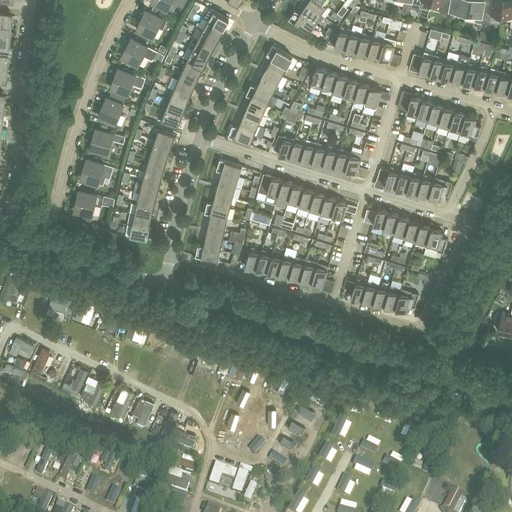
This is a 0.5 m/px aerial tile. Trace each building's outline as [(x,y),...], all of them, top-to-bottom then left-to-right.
[(151,0),(168,9),(168,8),(172,1),(177,4),(183,7),(186,0),(151,0)] [(320,14),(320,13),(326,5),(319,0),(309,0),(306,4),(320,14)] [(411,7),(412,0),(404,0),(405,0),(402,11),(409,13),(411,7)] [(412,0),(411,7),(419,9),(420,6),(430,9),(432,1),(431,0),(412,0)] [(431,0),(432,1),(442,4),(439,14),(447,16),(450,4),(443,2),(443,0),(431,0)] [(450,0),(450,4),(447,16),(454,18),(455,13),(465,15),(468,0),(450,0)] [(480,29),(481,23),(484,10),(486,0),(484,0),(468,0),(465,15),(475,17),(474,21),(477,22),(476,28),(480,29)] [(501,21),(502,14),(503,0),(492,0),(491,11),(484,10),(481,23),(490,24),(490,20),(501,21)] [(511,0),(503,0),(502,14),(511,16),(511,26),(511,25),(511,0)] [(300,13),(314,23),(316,24),(322,15),(320,13),(320,14),(306,4),(300,13)] [(339,14),(343,16),(348,8),(344,4),(338,12),(339,14)] [(355,5),(350,11),(354,14),(359,8),(355,5)] [(209,20),(223,28),(228,19),(229,19),(211,8),(210,9),(214,11),(209,20)] [(137,28),(154,36),(158,27),(163,29),(167,20),(163,17),(146,9),(137,28)] [(310,33),(316,24),(314,23),(300,13),(295,10),(289,19),(311,34),(312,34),(310,33)] [(11,15),(3,15),(3,12),(0,11),(0,25),(11,26),(11,15)] [(209,20),(203,30),(218,38),(223,28),(209,20)] [(0,35),(10,37),(11,26),(0,25),(0,35)] [(334,46),(346,49),(352,29),(351,29),(340,26),(334,46)] [(357,52),(363,32),(363,31),(362,32),(352,29),(346,49),(357,52)] [(177,35),(175,40),(179,42),(181,43),(186,33),(185,32),(180,30),(177,35)] [(203,30),(198,39),(213,47),(218,38),(203,30)] [(357,51),(368,55),(374,34),(373,35),(363,32),(357,52),(357,51)] [(379,57),(385,37),(374,34),(368,55),(369,54),(379,57)] [(0,46),(9,47),(10,37),(0,35),(0,46)] [(158,51),(132,37),(122,55),(138,64),(143,56),(152,61),(158,51)] [(213,47),(198,39),(193,37),(188,47),(208,57),(213,47)] [(391,60),(400,63),(402,56),(393,53),(395,45),(396,40),(385,37),(379,57),(380,57),(391,60)] [(483,54),(485,48),(486,43),(475,40),(472,52),(483,56),(483,54)] [(161,44),(158,50),(164,52),(167,47),(161,44)] [(296,58),(272,45),(266,54),(272,58),(272,57),(287,65),(292,56),(295,58),(296,58)] [(0,57),(8,58),(9,47),(0,46),(0,57)] [(507,57),(507,54),(509,49),(497,46),(495,54),(507,57)] [(183,56),(188,59),(203,66),(208,57),(188,47),(183,56)] [(409,68),(430,74),(436,54),(435,54),(435,55),(425,51),(423,56),(414,53),(409,68)] [(430,74),(441,77),(447,57),(446,57),(436,54),(430,74),(430,75),(430,74)] [(272,58),(267,67),(282,75),(287,65),(272,57),(272,58)] [(457,60),(447,57),(441,77),(452,80),(458,59),(457,60)] [(198,76),(203,66),(188,59),(183,69),(198,76)] [(458,59),(452,80),(453,79),(463,82),(469,62),(469,63),(458,59)] [(464,82),(474,85),(480,65),(469,62),(463,82),(464,82)] [(485,88),(491,67),(491,68),(480,65),(474,85),(475,85),(475,84),(485,88)] [(311,86),(322,89),(328,70),(316,66),(312,81),(311,86)] [(118,67),(111,87),(128,93),(132,84),(142,88),(146,77),(118,67)] [(262,77),(277,84),(282,75),(267,67),(262,77)] [(486,87),(496,90),(502,70),(491,67),(485,88),(486,88),(486,87)] [(198,76),(183,69),(179,79),(194,86),(198,76)] [(333,94),(338,74),(328,70),(322,89),(323,88),(333,91),(332,94),(333,94)] [(511,72),(502,70),(496,90),(497,90),(508,93),(511,77),(511,72)] [(339,74),(338,74),(333,94),(343,97),(343,98),(349,77),(339,74)] [(257,87),(272,94),(277,84),(262,77),(257,87)] [(350,78),(349,77),(343,98),(354,101),(360,81),(349,78),(350,78)] [(189,96),(194,86),(179,79),(174,89),(189,96)] [(364,105),(365,106),(371,85),(360,82),(360,81),(354,101),(355,101),(355,99),(365,103),(364,105)] [(272,94),(257,87),(251,84),(246,94),(252,97),(267,104),(272,94)] [(365,106),(376,109),(377,104),(377,105),(382,89),(371,86),(371,85),(365,106)] [(174,89),(170,99),(185,106),(189,96),(174,89)] [(407,110),(406,114),(416,118),(417,118),(423,98),(411,95),(412,94),(403,91),(398,107),(407,110)] [(124,103),(107,96),(98,115),(116,123),(124,103)] [(252,97),(247,107),(262,114),(267,104),(252,97)] [(427,122),(433,102),(423,99),(423,98),(417,118),(427,122)] [(181,116),(185,106),(170,99),(166,110),(181,116)] [(438,126),(444,106),(434,103),(434,102),(433,102),(427,122),(438,125),(438,126)] [(445,106),(444,106),(438,126),(449,129),(448,130),(449,130),(455,110),(444,107),(445,106)] [(258,124),(262,114),(247,107),(243,117),(258,124)] [(181,116),(166,110),(162,120),(158,118),(158,119),(177,126),(178,126),(177,126),(181,116)] [(455,110),(449,130),(459,133),(459,134),(460,134),(466,114),(455,111),(455,110)] [(466,114),(460,134),(477,139),(481,126),(475,124),(477,118),(466,114)] [(238,127),(254,134),(258,124),(243,117),(238,127)] [(250,143),(254,134),(238,127),(232,125),(228,135),(253,145),(254,145),(250,143)] [(108,152),(112,139),(123,142),(125,135),(114,132),(96,127),(90,147),(108,152)] [(159,129),(155,139),(171,145),(174,134),(175,135),(175,134),(155,127),(155,128),(159,129)] [(278,153),(290,157),(296,136),(295,139),(284,136),(283,138),(278,153)] [(306,139),(296,136),(290,157),(290,156),(301,159),(307,139),(306,139)] [(155,139),(152,150),(168,155),(171,145),(155,139)] [(301,159),(312,162),(318,142),(318,141),(318,142),(307,139),(301,159)] [(323,165),(329,144),(329,145),(318,142),(312,162),(313,161),(323,165)] [(340,147),(329,144),(323,165),(324,164),(334,167),(340,147)] [(345,170),(351,150),(351,149),(351,150),(340,147),(334,167),(335,167),(345,170)] [(168,155),(152,150),(149,160),(165,165),(168,155)] [(362,153),(351,150),(345,170),(346,170),(346,169),(357,173),(357,172),(359,173),(367,175),(368,169),(359,166),(361,157),(362,153)] [(80,177),(98,183),(103,185),(106,177),(110,178),(114,166),(105,163),(87,157),(80,177)] [(216,169),(222,171),(238,176),(241,166),(245,167),(246,167),(220,158),(216,169)] [(463,161),(455,159),(453,166),(461,168),(463,161)] [(162,175),(165,165),(149,160),(145,171),(162,175)] [(384,185),(396,188),(402,168),(401,168),(401,169),(390,165),(389,170),(380,167),(377,180),(385,183),(384,185)] [(407,191),(413,171),(412,171),(402,168),(396,188),(396,189),(396,188),(407,191)] [(145,171),(143,182),(159,186),(162,175),(145,171)] [(219,182),(235,186),(238,176),(222,171),(219,182)] [(407,191),(418,194),(424,173),(423,174),(413,171),(407,191)] [(429,196),(435,176),(434,177),(424,173),(418,194),(418,193),(429,196)] [(277,199),(277,200),(283,179),(272,176),(267,191),(267,193),(278,197),(277,199)] [(435,176),(429,196),(430,196),(440,199),(442,193),(448,195),(453,181),(435,176)] [(283,179),(277,200),(288,203),(287,203),(288,203),(294,183),(283,180),(283,179)] [(156,196),(159,186),(143,182),(140,192),(156,196)] [(232,197),(235,186),(219,182),(216,192),(232,197)] [(299,207),(304,187),(294,184),(294,183),(288,203),(298,207),(299,207)] [(309,211),(315,191),(305,188),(305,187),(304,187),(299,207),(309,211)] [(104,195),(79,189),(74,210),(79,211),(77,217),(91,221),(94,205),(102,206),(104,195)] [(320,215),(326,195),(315,192),(316,191),(315,191),(309,211),(320,214),(320,215)] [(153,207),(156,196),(140,192),(137,203),(153,207)] [(216,192),(213,203),(230,207),(232,197),(216,192)] [(469,192),(464,206),(480,212),(485,198),(469,192)] [(326,195),(320,215),(331,218),(337,199),(326,196),(326,195)] [(331,218),(331,219),(332,217),(343,220),(346,210),(355,212),(357,206),(348,203),(337,199),(331,218)] [(205,212),(211,214),(227,218),(230,207),(213,203),(207,201),(205,212)] [(135,214),(151,217),(153,207),(137,203),(135,214)] [(382,231),(383,231),(389,211),(378,208),(377,211),(367,208),(364,220),(373,223),(372,225),(373,225),(383,228),(382,231)] [(252,213),(250,218),(260,221),(267,223),(270,224),(270,223),(272,216),(252,211),(252,212),(252,213)] [(389,211),(383,231),(393,234),(393,235),(394,235),(400,215),(389,212),(389,211)] [(151,217),(135,214),(133,225),(149,228),(151,217)] [(208,225),(224,228),(227,218),(211,214),(208,225)] [(404,239),(410,219),(400,216),(400,215),(394,235),(404,238),(404,239)] [(411,219),(410,219),(404,239),(415,242),(415,243),(421,223),(411,219)] [(425,247),(426,247),(432,226),(421,223),(415,243),(426,246),(425,247)] [(149,228),(133,225),(131,235),(126,234),(126,235),(147,239),(147,238),(149,228)] [(222,239),(222,238),(224,228),(208,225),(206,235),(222,239)] [(432,227),(432,226),(426,247),(443,252),(447,238),(441,236),(443,230),(432,227)] [(204,246),(220,249),(220,250),(222,250),(225,239),(222,238),(222,239),(206,235),(204,246)] [(234,241),(231,251),(234,252),(235,252),(240,254),(242,248),(243,243),(234,241)] [(218,260),(220,250),(220,249),(204,246),(198,245),(195,256),(222,261),(222,260),(218,260)] [(245,265),(256,269),(262,248),(262,249),(251,246),(250,250),(249,250),(245,265)] [(289,247),(288,254),(300,255),(300,248),(289,247)] [(273,252),(262,248),(256,269),(257,269),(257,268),(267,271),(273,253),(272,253),(273,252)] [(240,254),(235,252),(234,252),(230,263),(236,265),(240,254)] [(273,253),(267,271),(268,272),(268,271),(278,274),(285,254),(284,254),(283,257),(273,253)] [(295,257),(285,254),(278,274),(279,274),(290,277),(296,256),(295,256),(295,257)] [(306,260),(296,256),(290,277),(290,276),(301,279),(307,259),(306,259),(306,260)] [(307,259),(301,279),(312,282),(318,262),(317,262),(307,259)] [(323,285),(325,278),(329,265),(318,262),(312,282),(312,281),(323,285)] [(11,272),(3,296),(20,302),(28,278),(11,272)] [(368,281),(357,277),(355,282),(349,280),(346,290),(352,292),(351,297),(362,300),(368,280),(368,281)] [(35,280),(31,300),(52,305),(55,289),(50,288),(51,283),(35,280)] [(363,300),(373,303),(379,283),(368,280),(362,300),(362,301),(363,300)] [(374,303),(384,306),(390,285),(389,288),(379,285),(379,284),(379,283),(373,303),(374,303)] [(401,289),(390,285),(384,306),(385,306),(385,305),(395,308),(402,288),(401,288),(401,289)] [(402,288),(395,308),(396,308),(407,311),(409,305),(415,307),(419,293),(402,288)] [(67,315),(74,317),(78,301),(56,294),(50,313),(56,315),(58,309),(68,311),(67,315)] [(94,319),(99,321),(103,311),(83,304),(78,318),(92,323),(94,319)] [(105,308),(100,322),(126,332),(130,322),(121,319),(123,316),(105,308)] [(511,309),(511,314),(502,312),(502,314),(500,314),(498,315),(497,317),(496,319),(497,321),(498,322),(500,323),(498,331),(511,334),(511,309)] [(134,321),(129,336),(144,341),(149,327),(134,321)] [(152,344),(165,349),(170,333),(157,329),(152,344)] [(13,348),(21,352),(23,347),(36,353),(40,345),(20,335),(13,348)] [(190,358),(193,348),(179,344),(176,354),(190,358)] [(45,346),(40,360),(49,364),(55,350),(45,346)] [(214,369),(219,355),(205,351),(200,365),(214,369)] [(231,371),(233,358),(226,356),(224,370),(231,371)] [(246,378),(250,361),(236,358),(232,376),(246,378)] [(9,363),(6,373),(22,377),(24,367),(9,363)] [(254,382),(260,366),(254,363),(248,379),(254,382)] [(80,396),(93,370),(84,366),(78,380),(70,376),(64,388),(80,396)] [(272,390),(292,397),(295,389),(290,387),(293,380),(278,375),(272,390)] [(100,403),(108,383),(91,376),(83,396),(100,403)] [(40,386),(32,381),(23,395),(31,400),(40,386)] [(119,384),(108,409),(114,411),(125,386),(119,384)] [(13,397),(0,387),(0,397),(8,404),(13,397)] [(124,387),(116,413),(129,418),(137,391),(124,387)] [(370,398),(354,394),(352,402),(368,406),(370,398)] [(141,416),(147,401),(141,398),(135,413),(141,416)] [(148,399),(140,424),(147,427),(155,401),(148,399)] [(401,409),(380,401),(377,409),(398,416),(401,409)] [(314,429),(321,417),(301,405),(294,417),(314,429)] [(166,428),(160,426),(160,428),(157,427),(155,430),(174,437),(182,413),(173,409),(166,428)] [(259,410),(252,424),(263,428),(261,432),(271,437),(279,419),(259,410)] [(348,418),(340,414),(331,433),(339,437),(348,418)] [(241,423),(231,443),(260,458),(270,437),(241,423)] [(418,429),(410,425),(404,440),(411,443),(418,429)] [(290,432),(293,433),(291,441),(311,446),(314,435),(291,428),(290,432)] [(196,450),(201,436),(185,430),(180,443),(196,450)] [(439,436),(428,459),(436,463),(446,439),(439,436)] [(378,447),(363,440),(360,447),(374,454),(378,447)] [(334,446),(327,442),(319,456),(326,460),(334,446)] [(281,457),(297,464),(302,452),(286,445),(281,457)] [(46,475),(56,452),(48,449),(39,472),(46,475)] [(108,452),(104,462),(108,463),(106,470),(113,472),(118,455),(108,452)] [(73,469),(80,471),(85,460),(72,455),(63,477),(69,480),(73,469)] [(185,455),(181,466),(196,471),(199,460),(185,455)] [(406,465),(387,455),(383,462),(401,473),(406,465)] [(375,464),(356,456),(353,463),(371,471),(375,464)] [(267,472),(286,482),(291,470),(273,461),(267,472)] [(427,461),(423,471),(431,474),(435,464),(427,461)] [(244,465),(242,470),(219,463),(213,483),(246,493),(254,468),(244,465)] [(320,471),(313,467),(305,481),(312,485),(320,471)] [(190,491),(194,481),(190,479),(191,474),(176,469),(170,485),(190,491)] [(351,478),(344,474),(336,489),(343,493),(351,478)] [(14,479),(6,475),(0,486),(0,490),(7,494),(14,479)] [(101,478),(92,475),(86,490),(94,494),(101,478)] [(398,485),(383,479),(380,487),(395,492),(398,485)] [(254,500),(259,483),(253,481),(248,498),(254,500)] [(121,489),(113,485),(106,500),(114,504),(121,489)] [(124,509),(131,511),(141,511),(146,501),(151,503),(154,494),(133,486),(124,509)] [(44,500),(40,511),(42,511),(50,511),(57,495),(41,488),(37,497),(44,500)] [(444,507),(448,509),(446,511),(475,511),(480,501),(453,488),(444,507)] [(186,495),(170,490),(167,499),(184,504),(186,495)] [(295,511),(306,494),(299,490),(288,508),(295,511)] [(27,494),(19,491),(12,506),(20,510),(27,494)] [(414,511),(420,502),(413,498),(405,511),(414,511)] [(61,500),(56,511),(76,511),(78,506),(61,500)]
